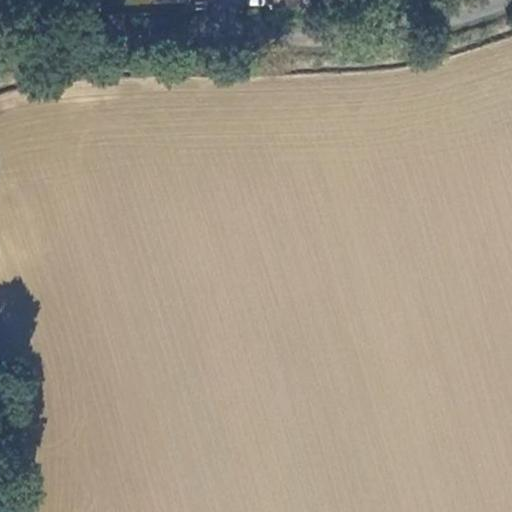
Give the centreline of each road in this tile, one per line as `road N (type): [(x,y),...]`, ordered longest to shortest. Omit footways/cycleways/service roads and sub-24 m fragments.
road 1 (unclassified): [(228,39),(413,26),(495,0)]
road 2 (unclassified): [(0,65),(228,39)]
